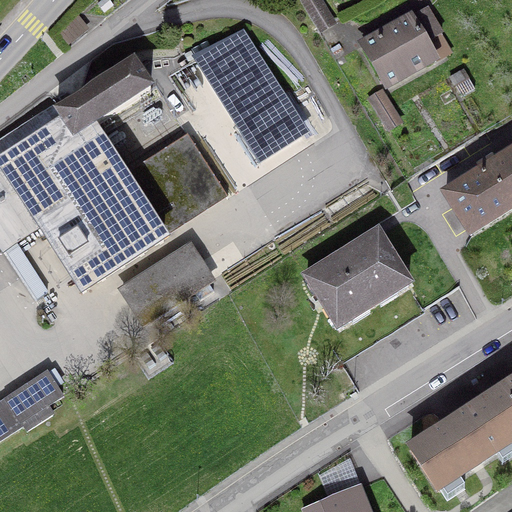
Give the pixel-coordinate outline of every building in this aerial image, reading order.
[(300,0),(319,30),(333,21),(319,0),(300,0)] [(382,35),(362,45),(386,88),(449,52),(426,9),(389,30),(387,26),(379,30),(382,35)] [(240,37),(198,60),(262,161),(303,135),(240,37)] [(133,66),(59,114),(75,140),(91,131),(150,92),(133,66)] [(462,71),(449,78),(460,99),(473,92),(462,71)] [(381,94),(371,101),(389,130),(399,123),(381,94)] [(120,177),(91,131),(75,140),(59,114),(57,108),(0,144),(0,246),(1,248),(3,253),(40,229),(83,294),(163,243),(161,236),(122,178),(120,177)] [(188,136),(122,178),(161,236),(226,195),(188,136)] [(471,158),(464,146),(428,168),(436,180),(471,158)] [(511,150),(503,155),(506,159),(494,167),(492,162),(479,171),(481,175),(446,197),(470,235),(511,208),(511,150)] [(393,293),(394,295),(408,287),(377,237),(347,256),(343,250),(332,257),(336,263),(307,281),(338,330),(352,322),(350,319),(365,310),(366,312),(379,304),(378,302),(393,293)] [(143,325),(211,282),(190,249),(122,293),(143,325)] [(47,374),(0,404),(0,442),(23,427),(27,433),(53,416),(47,408),(62,398),(47,374)] [(511,386),(486,403),(511,442),(511,386)] [(502,465),(511,458),(511,442),(486,403),(410,452),(437,493),(440,490),(447,501),(465,489),(458,478),(495,454),(502,465)] [(320,511),(369,511),(360,489),(342,496),(345,502),(320,511)]
